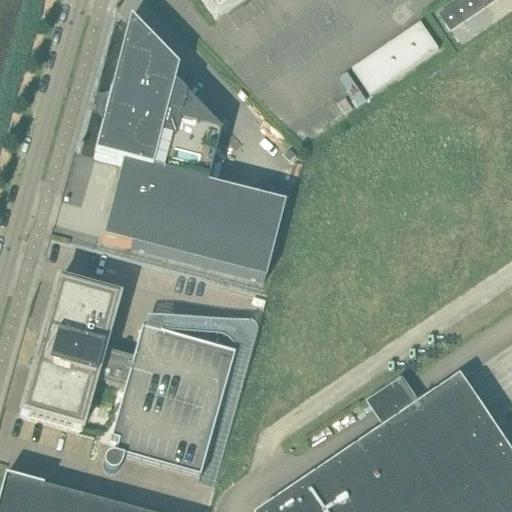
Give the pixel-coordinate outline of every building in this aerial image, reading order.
[(200,0),(215,21),(245,0),(200,0)] [(464,0),(441,16),(451,32),(498,0),(464,0)] [(104,116),(93,159),(121,166),(101,243),(129,250),(130,250),(264,284),(283,208),(206,188),(220,136),(172,87),(176,73),(128,23),(104,115),(104,116)] [(400,77),(410,70),(439,50),(421,24),(382,50),(400,77)] [(483,46),(469,56),(471,59),(485,50),(483,46)] [(390,84),(400,77),(382,50),(372,57),(390,84)] [(380,90),(390,84),(372,57),(362,64),(380,90)] [(371,97),(380,90),(362,64),(353,70),(371,97)] [(348,74),(340,80),(345,87),(358,107),(366,101),(353,81),(348,74)] [(337,105),(344,115),(352,110),(345,99),(337,105)] [(106,472),(107,473),(110,474),(112,474),(114,474),(115,473),(116,473),(117,472),(118,471),(119,470),(123,460),(199,481),(204,460),(233,357),(141,331),(132,361),(102,353),(116,302),(57,286),(20,417),(79,433),(93,383),(124,391),(110,442),(114,444),(113,458),(111,458),(110,458),(107,459),(106,460),(105,461),(104,462),(104,463),(103,464),(103,465),(103,467),(103,468),(104,469),(104,471),(105,472),(106,472)] [(511,511),(511,453),(462,379),(419,408),(404,385),(368,409),(384,432),(265,511),(511,511)] [(0,489),(0,511),(123,511),(3,480),(0,489)]
